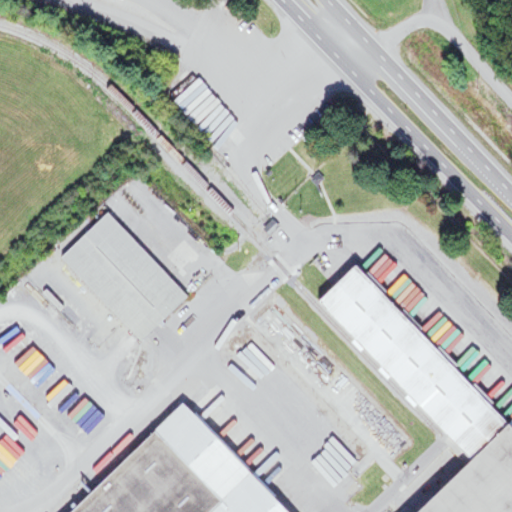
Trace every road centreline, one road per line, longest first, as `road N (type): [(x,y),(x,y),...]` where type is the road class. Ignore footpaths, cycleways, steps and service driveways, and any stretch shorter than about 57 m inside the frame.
road 1 (trunk): [(282,0),(511,235)]
road 2 (trunk): [(511,192),(329,0)]
